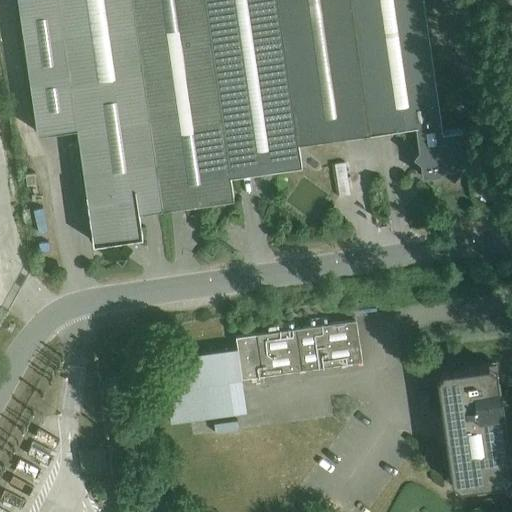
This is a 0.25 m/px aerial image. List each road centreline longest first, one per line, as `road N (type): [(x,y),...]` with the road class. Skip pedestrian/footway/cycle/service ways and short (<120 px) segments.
road 1 (unclassified): [(511,238),(85,292),(54,304),(25,330),(0,378)]
road 2 (unknown): [(5,0),(22,86),(85,292)]
road 3 (unknown): [(397,252),(374,27),(378,0)]
